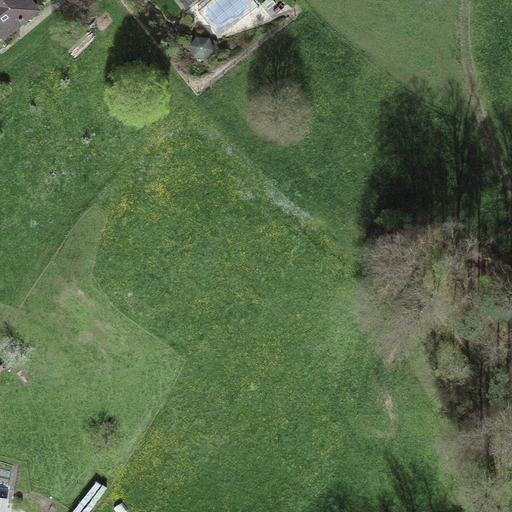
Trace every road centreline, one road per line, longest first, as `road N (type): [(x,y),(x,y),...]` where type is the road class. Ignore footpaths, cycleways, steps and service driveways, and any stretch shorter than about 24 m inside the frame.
road 1 (track): [(511,398),(328,230),(105,0)]
road 2 (track): [(511,193),(471,78),(466,0)]
road 3 (track): [(511,264),(393,229),(328,230)]
